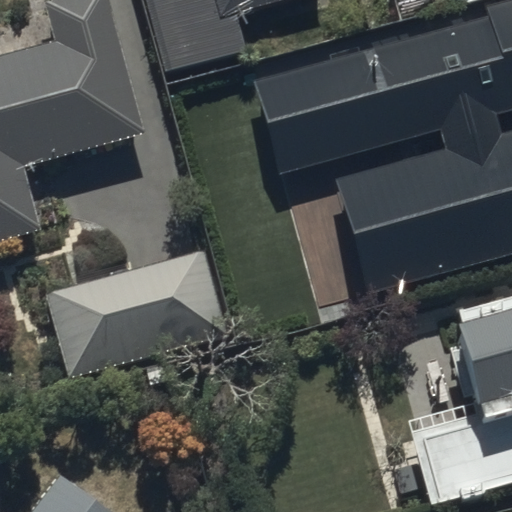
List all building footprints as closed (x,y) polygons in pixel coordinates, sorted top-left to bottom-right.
[(0,249),(36,240),(18,178),(143,143),(103,0),(81,0),(42,11),(52,49),(0,63),(0,249)] [(142,0),(165,81),(249,58),(238,19),(306,0),(142,0)] [(366,293),(511,252),(511,0),(508,0),(486,6),(488,15),(255,80),(281,172),(439,128),(444,147),(334,178),(366,293)] [(227,336),(201,246),(41,291),(66,381),(227,336)] [(511,293),(392,326),(415,413),(405,416),(428,502),(511,479),(511,293)] [(100,511),(51,475),(22,511),(100,511)]
